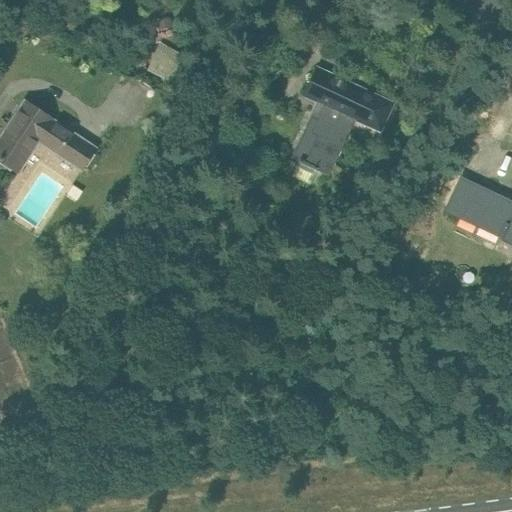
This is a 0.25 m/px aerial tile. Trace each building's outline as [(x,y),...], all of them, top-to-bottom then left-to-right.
[(176,76),(185,55),(160,41),(152,59),(159,63),(155,71),(133,58),(127,69),(166,89),(176,76)] [(291,157),(329,175),(356,117),(381,129),(393,104),(317,68),(305,93),(318,99),(291,157)] [(231,112),(234,97),(217,94),(214,109),(231,112)] [(94,148),(42,114),(25,103),(0,140),(0,159),(18,171),(38,141),(81,169),(94,148)] [(511,203),(461,179),(447,210),(500,235),(498,239),(501,241),(502,238),(511,243),(511,270),(511,271),(511,270),(511,203)]
